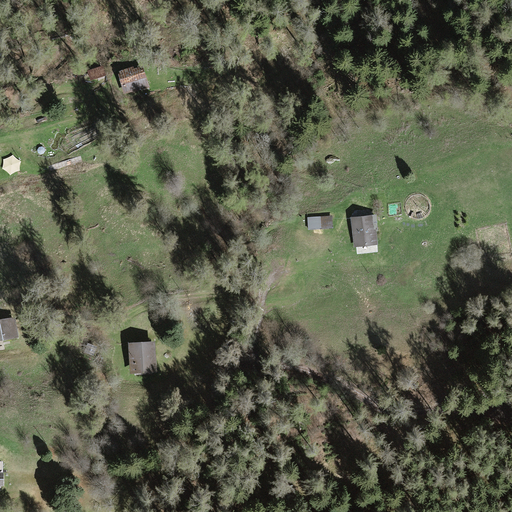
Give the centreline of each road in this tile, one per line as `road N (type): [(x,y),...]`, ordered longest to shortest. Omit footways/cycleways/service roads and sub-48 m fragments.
road 1 (track): [(0,58),(59,48),(55,63),(21,89),(23,105),(71,89)]
road 2 (track): [(256,370),(199,416),(149,511)]
road 3 (track): [(238,286),(164,297),(101,324),(67,322)]
road 4 (track): [(411,415),(378,408),(299,367),(256,370)]
